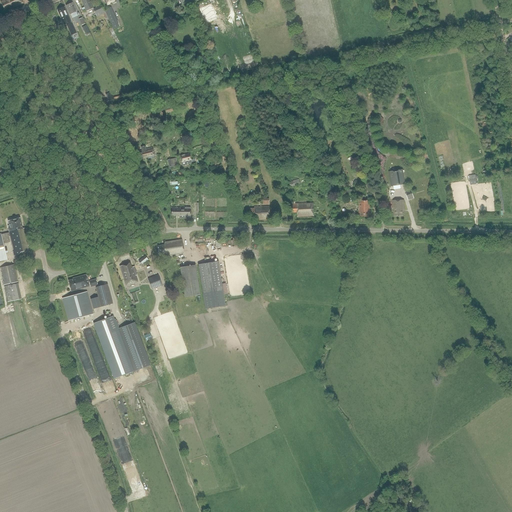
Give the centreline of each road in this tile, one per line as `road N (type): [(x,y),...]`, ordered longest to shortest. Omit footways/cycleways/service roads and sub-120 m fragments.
road 1 (unclassified): [(511,231),(168,230)]
road 2 (unclassified): [(126,511),(53,316),(47,275)]
road 3 (unclassified): [(47,275),(168,230)]
